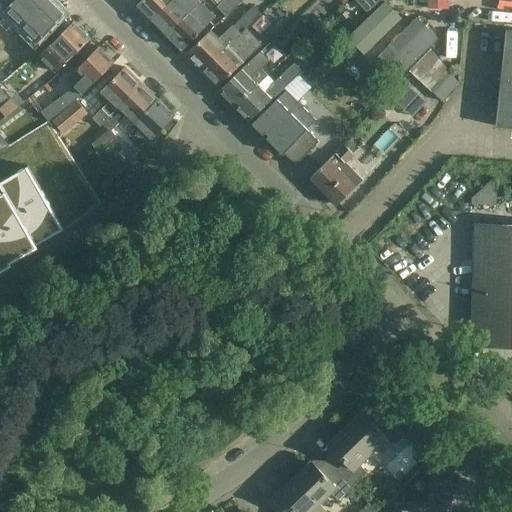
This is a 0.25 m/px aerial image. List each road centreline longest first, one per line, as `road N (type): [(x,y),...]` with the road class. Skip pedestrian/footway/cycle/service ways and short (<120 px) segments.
road 1 (residential): [(382,312),(352,263),(92,0)]
road 2 (unknown): [(0,286),(75,234),(208,120)]
road 3 (residential): [(183,511),(258,457),(359,355)]
road 4 (unclassified): [(511,458),(500,425),(445,358),(382,312)]
road 5 (unclassified): [(452,511),(446,451),(359,355)]
